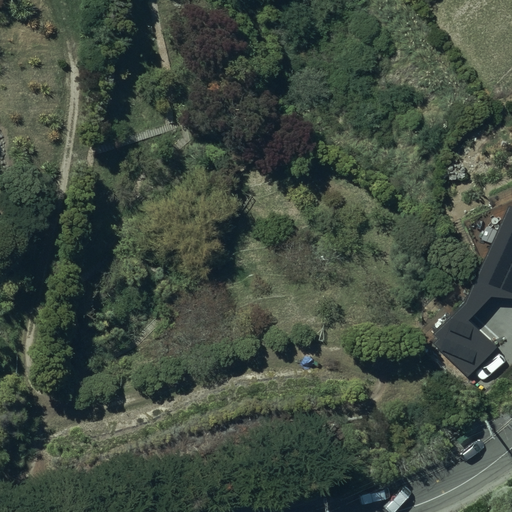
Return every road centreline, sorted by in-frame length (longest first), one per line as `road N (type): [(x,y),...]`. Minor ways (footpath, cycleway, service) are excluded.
road 1 (track): [(96,0),(17,362),(25,385),(47,406),(101,420),(224,383),(345,368)]
road 2 (unclassified): [(511,448),(443,496),(396,511)]
